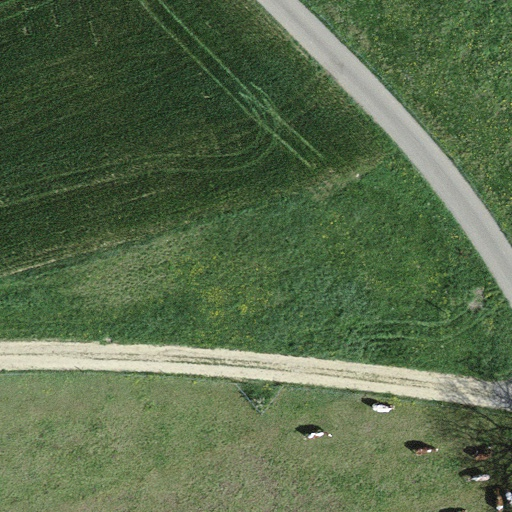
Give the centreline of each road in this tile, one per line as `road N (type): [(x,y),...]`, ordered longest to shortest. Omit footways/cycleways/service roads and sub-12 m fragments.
road 1 (track): [(0,355),(196,358),(511,397)]
road 2 (unclassified): [(280,0),(464,205),(511,282)]
